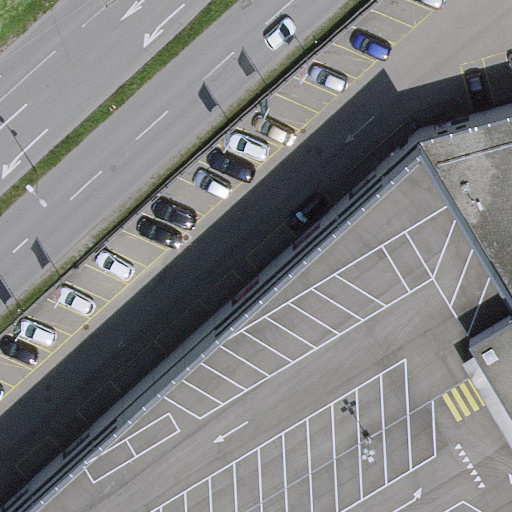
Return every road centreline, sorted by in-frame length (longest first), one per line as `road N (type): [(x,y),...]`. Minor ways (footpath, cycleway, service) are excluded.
road 1 (secondary): [(0,263),(292,0)]
road 2 (secondary): [(88,45),(0,130)]
